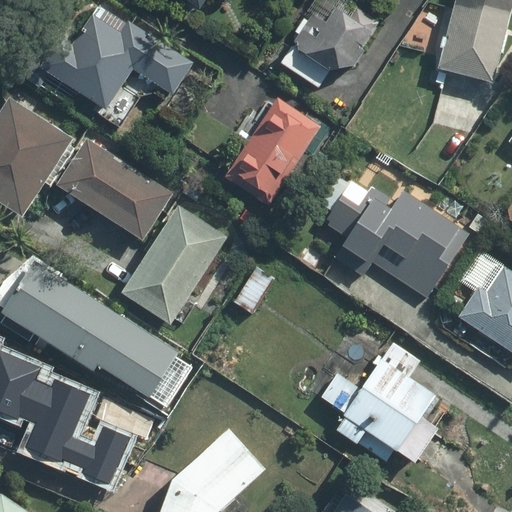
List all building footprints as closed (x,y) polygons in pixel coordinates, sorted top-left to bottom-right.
[(111,0),(93,0),(40,79),(117,131),(144,92),(166,107),(199,59),(111,0)] [(177,0),(208,22),(224,0),(177,0)] [(317,0),(283,46),(334,83),(372,33),(326,0),(317,0)] [(511,0),(451,0),(448,12),(505,26),(511,0)] [(505,26),(448,12),(433,72),(488,86),(505,26)] [(0,210),(18,223),(45,183),(75,136),(10,93),(0,108),(0,210)] [(312,124),(271,100),(225,180),(266,204),(312,124)] [(172,200),(75,136),(45,183),(141,246),(172,200)] [(382,209),(349,188),(318,234),(421,301),(465,234),(396,189),(382,209)] [(116,297),(164,330),(224,242),(176,209),(116,297)] [(30,255),(0,298),(0,323),(107,396),(149,336),(30,255)] [(276,280),(253,264),(222,310),(245,325),(276,280)] [(473,292),(456,319),(511,353),(511,279),(503,274),(486,300),(473,292)] [(38,367),(1,352),(0,354),(0,412),(17,420),(20,414),(38,421),(26,448),(61,462),(63,457),(87,466),(84,473),(112,484),(132,436),(102,423),(93,443),(78,437),(96,395),(53,377),(50,384),(34,377),(38,367)] [(433,396),(378,359),(354,396),(334,384),(317,410),(410,472),(437,432),(418,419),(433,396)] [(152,511),(218,511),(268,473),(233,428),(160,485),(152,511)] [(0,511),(26,511),(0,495),(0,511)] [(369,511),(346,497),(336,511),(369,511)]
